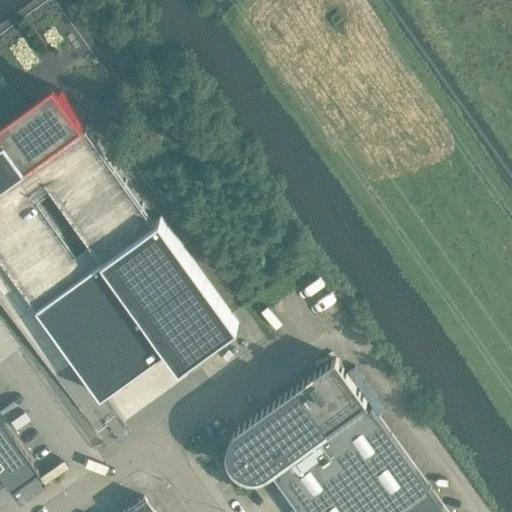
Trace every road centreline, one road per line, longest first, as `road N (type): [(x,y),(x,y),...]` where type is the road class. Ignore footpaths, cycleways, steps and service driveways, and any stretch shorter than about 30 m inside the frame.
road 1 (unknown): [(0,336),(108,481)]
road 2 (unclassified): [(158,445),(278,356)]
